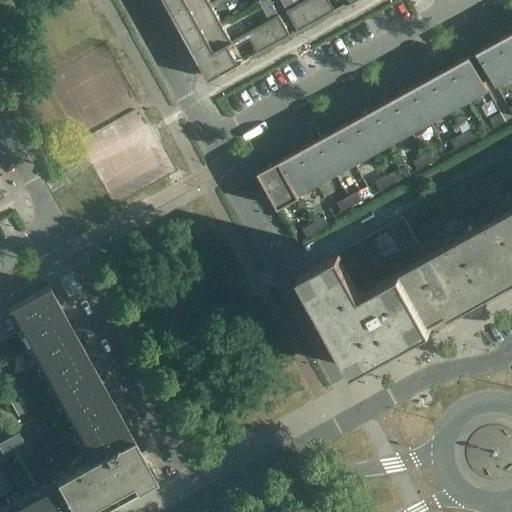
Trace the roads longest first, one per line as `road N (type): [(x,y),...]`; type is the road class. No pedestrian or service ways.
road 1 (residential): [(204,500),(55,229)]
road 2 (residential): [(358,415),(208,145)]
road 3 (residential): [(208,145),(461,5)]
road 4 (secondary): [(445,433),(425,455),(343,475),(273,511)]
road 5 (residential): [(204,500),(358,415)]
road 6 (residential): [(358,415),(433,374),(511,353)]
road 7 (residential): [(208,145),(129,0)]
